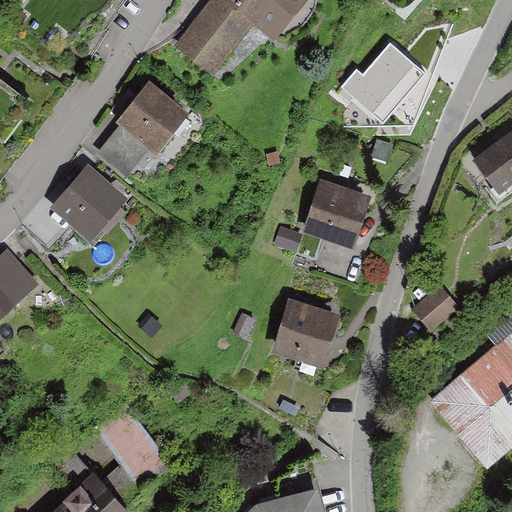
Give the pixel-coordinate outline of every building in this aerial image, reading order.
[(217,0),(218,1),(175,48),(214,84),(292,0),(217,0)] [(150,88),(117,125),(157,160),(190,123),(150,88)] [(0,89),(0,147),(28,112),(0,89)] [(511,136),(473,160),(493,193),(511,180),(511,136)] [(87,166),(52,205),(88,236),(123,198),(87,166)] [(374,202),(321,183),(302,237),(304,238),(352,255),(354,256),(374,202)] [(6,250),(0,255),(0,313),(35,283),(6,250)] [(415,307),(435,330),(463,306),(443,282),(415,307)] [(336,310),(287,297),(272,351),(321,365),(336,310)] [(499,345),(430,401),(485,467),(511,444),(511,306),(485,329),(499,345)] [(92,474),(52,511),(125,511),(128,510),(92,474)] [(257,503),(247,511),(321,511),(315,486),(257,503)]
